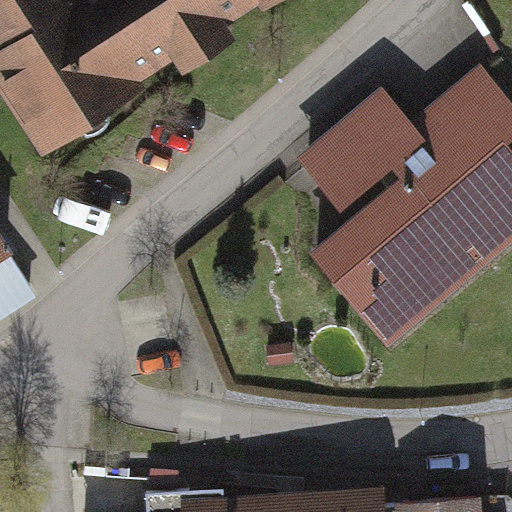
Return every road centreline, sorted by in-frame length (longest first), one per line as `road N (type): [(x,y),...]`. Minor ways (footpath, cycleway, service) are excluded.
road 1 (residential): [(412,0),(22,368)]
road 2 (residential): [(22,368),(172,409),(345,437),(511,422)]
